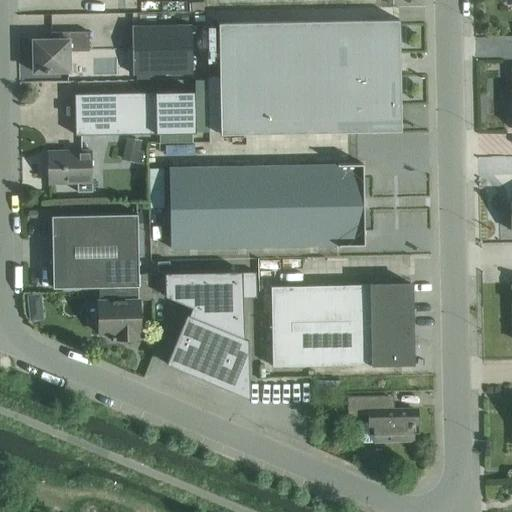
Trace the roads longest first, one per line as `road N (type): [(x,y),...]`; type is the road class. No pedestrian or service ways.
road 1 (unclassified): [(423,511),(8,336),(0,164)]
road 2 (unclassified): [(448,511),(459,479),(449,0)]
